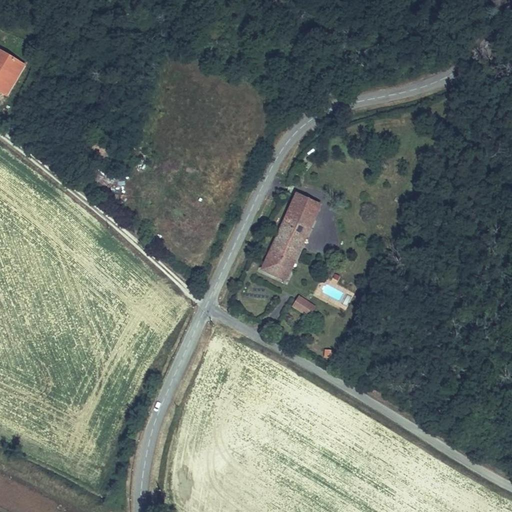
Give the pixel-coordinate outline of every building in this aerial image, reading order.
[(0,48),(0,82),(2,84),(25,59),(5,42),(0,48)] [(25,59),(2,84),(6,87),(28,61),(25,59)] [(292,185),(281,209),(306,222),(317,198),(292,185)] [(306,222),(281,209),(257,259),(282,272),(306,222)] [(279,312),(296,320),(302,308),(284,300),(279,312)] [(323,350),(322,359),(332,360),(333,352),(323,350)]
